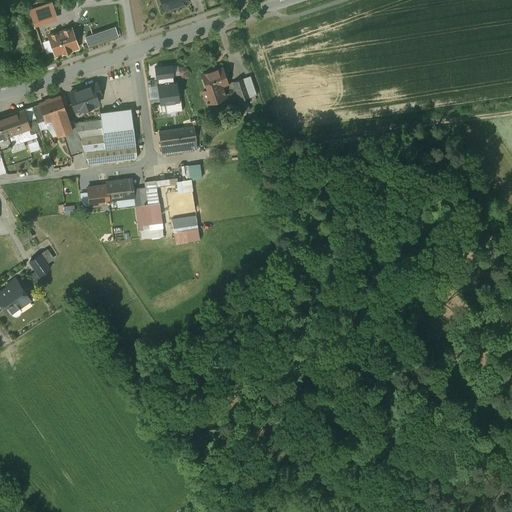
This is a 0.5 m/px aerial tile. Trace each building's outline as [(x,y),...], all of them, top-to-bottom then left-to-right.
[(159,0),(164,11),(189,2),(188,0),(159,0)] [(29,9),(35,27),(58,19),(52,1),(29,9)] [(71,26),(50,33),(57,54),(78,46),(71,26)] [(115,26),(85,36),(88,46),(118,36),(115,26)] [(224,58),(201,66),(210,93),(228,87),(225,76),(230,75),(224,58)] [(155,66),(156,78),(173,76),(172,64),(155,66)] [(243,78),(234,81),(240,100),(249,97),(243,78)] [(177,82),(157,84),(160,104),(179,102),(177,82)] [(91,84),(68,92),(75,112),(98,104),(91,84)] [(60,96),(39,104),(44,119),(50,117),(57,136),(62,134),(70,156),(80,152),(60,96)] [(128,104),(99,107),(101,119),(75,122),(89,164),(136,157),(128,104)] [(24,108),(0,116),(0,138),(31,128),(24,108)] [(194,126),(158,131),(162,154),(197,149),(194,126)] [(105,183),(86,185),(88,208),(112,205),(111,200),(134,197),(132,176),(105,179),(105,183)] [(195,178),(185,178),(186,190),(196,190),(195,178)] [(176,217),(177,242),(200,241),(199,215),(176,217)] [(33,259),(41,276),(54,269),(50,260),(54,257),(51,250),(33,259)] [(16,281),(0,291),(0,305),(9,319),(31,304),(16,281)]
